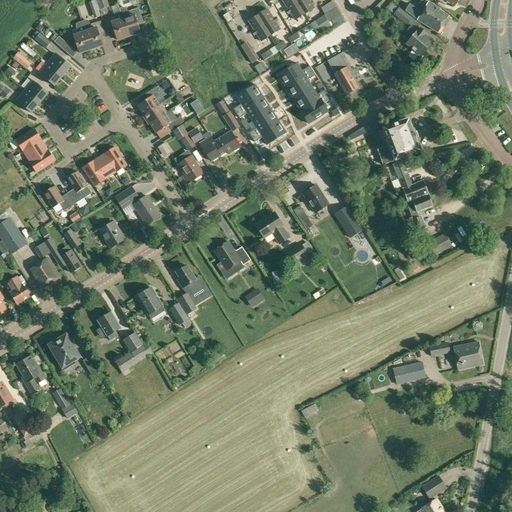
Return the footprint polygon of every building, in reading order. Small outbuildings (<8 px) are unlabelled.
[(98,5),(99,9),(109,6),(106,0),(96,0),(97,2),(98,5)] [(295,20),(305,14),(296,0),(282,0),(288,9),(287,11),(289,14),(291,13),(295,20)] [(296,0),(305,14),(315,8),(310,0),(296,0)] [(400,8),(392,2),(387,9),(395,15),(400,8)] [(406,11),(418,20),(438,32),(448,16),(436,8),(437,7),(429,2),(426,7),(421,4),(417,9),(410,4),(406,11)] [(120,9),(121,11),(130,36),(141,32),(137,21),(143,19),(139,8),(127,12),(127,11),(125,9),(122,9),(120,9)] [(327,20),(318,26),(314,29),(317,34),(342,18),(336,8),(330,12),(324,15),(327,20)] [(395,15),(407,24),(412,18),(400,8),(395,15)] [(258,16),(271,36),(280,29),(276,22),(278,21),(276,18),(274,19),(268,9),(264,12),(262,11),(259,13),(259,15),(258,16)] [(130,36),(121,11),(114,13),(115,16),(105,20),(109,31),(115,29),(118,40),(130,36)] [(315,21),(318,26),(327,20),(324,15),(315,21)] [(261,42),(271,36),(258,16),(257,16),(255,16),(252,18),(252,20),(248,22),(254,31),(252,32),(254,36),(256,35),(261,42)] [(82,22),(92,49),(103,46),(99,34),(105,32),(101,21),(89,25),(88,21),(86,21),(82,22)] [(92,49),(82,22),(78,23),(77,25),(77,27),(78,29),(73,31),(80,53),(92,49)] [(302,30),(305,35),(314,29),(311,24),(302,30)] [(402,36),(409,42),(407,44),(423,57),(435,42),(427,35),(429,34),(421,27),(418,31),(411,25),(402,36)] [(40,33),(37,30),(32,36),(35,39),(40,33)] [(46,48),(51,42),(40,33),(35,39),(46,48)] [(288,38),(292,43),(300,38),(300,37),(297,33),(288,38)] [(58,38),(54,42),(64,50),(69,45),(59,37),(58,38)] [(275,47),(278,52),(287,46),(284,41),(275,47)] [(27,52),(30,48),(24,44),(21,47),(27,52)] [(295,44),(285,51),(289,57),(299,51),(295,44)] [(246,53),(252,63),(258,59),(252,49),(246,53)] [(265,60),(273,55),(270,50),(262,55),(265,60)] [(18,53),(13,58),(27,69),(31,64),(18,53)] [(48,63),(63,76),(71,66),(56,54),(48,63)] [(327,61),(335,74),(347,67),(340,54),(327,61)] [(288,64),(290,68),(297,63),(294,59),(287,63),(288,64)] [(55,86),(63,76),(48,63),(40,73),(55,86)] [(314,70),(311,65),(303,70),(298,63),(279,75),(287,87),(314,70)] [(264,76),(269,72),(263,65),(258,69),(264,76)] [(5,72),(10,77),(15,72),(10,67),(5,72)] [(335,74),(347,95),(359,88),(347,67),(335,74)] [(314,70),(287,87),(294,99),(313,87),(309,80),(317,75),(314,70)] [(25,91),(40,103),(48,93),(33,81),(25,91)] [(0,84),(0,92),(5,97),(10,92),(0,84)] [(237,113),(264,96),(256,84),(237,96),(241,103),(234,108),(237,113)] [(139,105),(145,114),(160,104),(162,103),(166,101),(156,86),(146,93),(149,98),(139,105)] [(313,87),(294,99),(302,111),(329,94),(326,89),(318,94),(313,87)] [(32,113),(40,103),(25,91),(17,101),(32,113)] [(176,94),(181,103),(185,100),(179,92),(176,94)] [(309,123),(329,111),(324,104),(332,99),(329,94),(302,111),(309,123)] [(247,113),(252,120),(271,108),(264,96),(237,113),(240,117),(247,113)] [(216,105),(223,116),(230,112),(223,101),(216,105)] [(162,103),(160,104),(145,114),(143,115),(149,124),(151,123),(166,113),(167,112),(162,103)] [(205,110),(201,106),(195,110),(198,115),(205,110)] [(271,108),(252,120),(257,127),(249,132),(252,137),(279,120),(271,108)] [(231,111),(230,112),(223,116),(233,132),(241,127),(231,111)] [(166,113),(151,123),(160,138),(171,131),(170,131),(184,122),(181,116),(172,122),(166,113)] [(392,154),(395,161),(402,158),(421,151),(409,118),(383,128),(390,146),(383,148),(386,156),(392,154)] [(279,120),(252,137),(255,142),(263,137),(267,144),(287,132),(279,120)] [(364,127),(367,132),(378,127),(375,122),(364,127)] [(511,137),(509,131),(507,132),(503,124),(497,127),(504,143),(511,139),(511,137)] [(196,147),(194,144),(188,134),(187,134),(182,126),(174,132),(179,140),(180,139),(188,151),(196,147)] [(23,150),(41,139),(34,128),(16,139),(23,150)] [(188,134),(194,144),(204,138),(197,128),(188,134)] [(212,143),(220,155),(230,149),(232,151),(241,146),(231,131),(214,142),(212,143)] [(214,142),(208,132),(203,135),(206,140),(200,143),(211,161),(220,155),(212,143),(214,142)] [(103,137),(98,142),(103,149),(109,144),(103,137)] [(30,161),(48,150),(41,139),(23,150),(30,161)] [(159,147),(164,157),(170,153),(165,144),(159,147)] [(115,147),(105,154),(116,172),(125,167),(127,170),(129,168),(115,147)] [(270,149),(263,154),(267,160),(274,156),(270,149)] [(30,161),(37,172),(55,161),(48,150),(30,161)] [(106,179),(116,172),(105,154),(94,161),(106,179)] [(179,164),(186,175),(183,177),(187,184),(203,174),(192,156),(179,164)] [(402,187),(408,202),(429,194),(424,180),(412,185),(402,158),(395,161),(393,161),(400,179),(392,182),(395,189),(402,187)] [(95,186),(106,179),(94,161),(83,168),(95,186)] [(68,192),(75,204),(91,193),(87,186),(88,186),(78,171),(67,178),(74,188),(68,192)] [(457,181),(461,186),(467,182),(463,177),(457,181)] [(315,186),(314,184),(308,188),(309,190),(305,192),(310,200),(308,201),(316,213),(329,204),(317,185),(315,186)] [(75,204),(68,192),(62,197),(55,186),(44,193),(54,208),(60,203),(65,211),(75,204)] [(133,202),(125,191),(115,197),(123,209),(130,204),(133,202)] [(429,194),(408,202),(413,216),(408,218),(416,231),(419,230),(420,232),(428,229),(422,214),(420,215),(419,211),(433,205),(429,194),(430,194),(429,194)] [(134,204),(147,225),(160,216),(147,196),(134,204)] [(0,235),(3,241),(12,254),(27,244),(3,209),(2,210),(0,207),(0,206),(0,235)] [(300,206),(294,210),(307,229),(313,225),(300,206)] [(348,206),(335,215),(351,238),(363,230),(348,206)] [(81,211),(83,216),(89,213),(86,208),(81,211)] [(70,217),(73,222),(80,218),(76,213),(70,217)] [(256,225),(265,238),(273,233),(280,244),(290,237),(283,226),(274,213),(256,225)] [(100,230),(111,248),(125,239),(114,222),(100,230)] [(79,229),(75,223),(71,226),(75,232),(79,229)] [(44,229),(39,232),(46,241),(50,238),(44,229)] [(64,234),(74,249),(81,244),(72,230),(64,234)] [(445,233),(423,245),(430,258),(452,246),(445,233)] [(50,239),(45,243),(51,253),(53,255),(58,252),(50,239)] [(12,254),(3,241),(0,243),(0,249),(6,258),(13,270),(20,266),(13,256),(12,254)] [(214,250),(228,270),(241,261),(244,265),(251,260),(242,247),(237,250),(234,250),(228,241),(214,250)] [(288,253),(294,263),(297,261),(307,254),(313,251),(307,242),(303,245),(302,243),(288,253)] [(51,253),(45,243),(35,249),(41,259),(51,253)] [(406,251),(409,260),(416,257),(412,248),(406,251)] [(61,257),(71,273),(81,266),(71,251),(61,257)] [(311,260),(307,254),(297,261),(301,266),(311,260)] [(31,269),(43,288),(60,277),(48,258),(31,269)] [(177,272),(181,278),(179,279),(184,288),(187,286),(189,290),(197,286),(195,281),(196,280),(187,266),(177,272)] [(274,284),(282,283),(280,273),(272,274),(274,284)] [(10,292),(18,304),(30,297),(23,285),(22,285),(18,278),(7,285),(11,292),(10,292)] [(138,297),(148,315),(149,314),(151,318),(165,311),(162,306),(163,306),(152,288),(138,297)] [(250,298),(257,306),(268,298),(262,290),(250,298)] [(182,297),(191,312),(196,308),(188,293),(182,297)] [(191,312),(182,297),(178,299),(187,314),(191,312)] [(126,310),(131,319),(135,316),(130,308),(126,310)] [(185,312),(175,318),(179,325),(189,319),(185,312)] [(96,330),(101,339),(107,335),(111,340),(118,335),(116,331),(121,328),(112,313),(99,320),(102,326),(96,330)] [(49,344),(54,354),(53,354),(64,371),(77,363),(75,360),(81,357),(66,333),(49,344)] [(146,342),(141,346),(134,334),(123,340),(131,352),(116,361),(122,372),(129,368),(153,353),(146,342)] [(453,347),(456,358),(481,353),(479,342),(453,347)] [(414,352),(417,361),(431,356),(451,352),(449,343),(430,347),(429,346),(419,349),(414,352)] [(481,353),(456,358),(458,369),(484,364),(481,353)] [(40,388),(38,384),(47,378),(34,358),(32,359),(31,356),(23,361),(16,365),(23,376),(20,378),(30,394),(40,388)] [(84,361),(91,373),(98,370),(91,358),(84,361)] [(394,368),(397,384),(408,381),(427,377),(423,362),(405,366),(394,368)] [(0,381),(0,408),(14,400),(5,386),(3,387),(0,381)] [(53,393),(63,409),(62,410),(68,419),(79,413),(61,383),(56,386),(58,390),(53,393)] [(302,411),(306,418),(319,410),(316,403),(302,411)] [(23,412),(13,418),(25,437),(29,435),(34,431),(23,412)] [(418,485),(426,497),(443,485),(436,473),(418,485)] [(418,506),(421,511),(442,511),(437,504),(438,504),(433,496),(418,506)]
